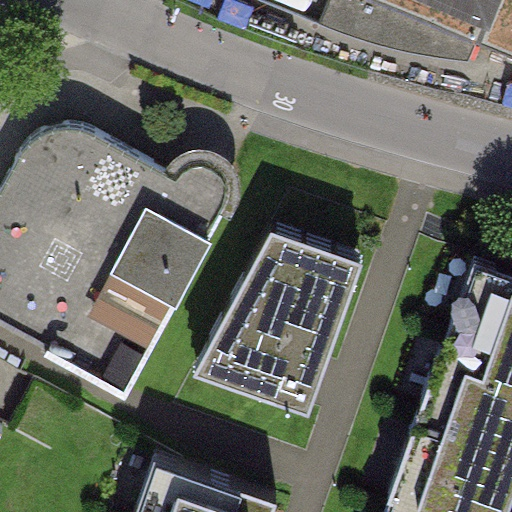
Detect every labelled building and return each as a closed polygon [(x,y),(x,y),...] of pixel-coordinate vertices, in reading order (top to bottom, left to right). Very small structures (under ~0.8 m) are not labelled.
[(511,0),(251,0),(331,26),(464,57),(478,35),(511,49),(511,0)] [(60,123),(32,137),(0,195),(0,308),(133,380),(234,192),(230,166),(220,156),(203,152),(192,152),(178,161),(173,172),(92,129),(73,122),(60,123)] [(339,271),(247,237),(168,380),(282,421),(339,271)] [(511,511),(511,265),(473,253),(387,511),(511,511)] [(266,511),(274,491),(154,449),(132,511),(266,511)]
